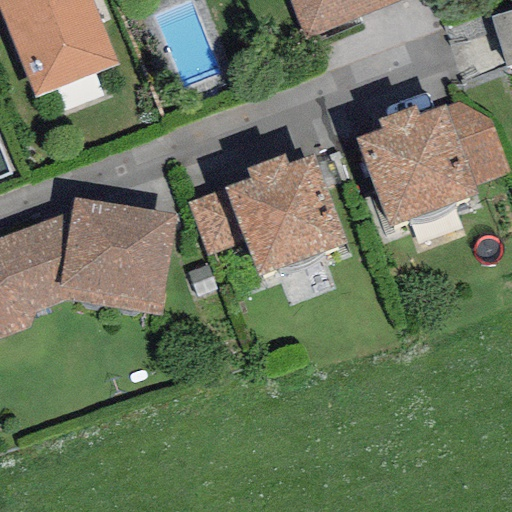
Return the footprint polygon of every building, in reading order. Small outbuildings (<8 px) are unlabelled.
[(88,0),(0,0),(0,17),(35,103),(117,70),(88,0)] [(288,0),(305,44),(411,0),(288,0)] [(511,14),(490,21),(506,73),(511,71),(511,14)] [(460,107),(445,113),(471,189),(510,176),(494,126),(460,107)] [(381,137),(355,146),(386,235),(476,205),(471,189),(445,113),(417,122),(415,113),(377,126),(381,137)] [(346,252),(313,163),(287,173),(283,162),(244,177),(246,182),(187,204),(207,257),(244,244),(259,284),(346,252)] [(173,222),(73,206),(70,216),(0,242),(0,340),(28,330),(34,315),(65,303),(161,318),(173,222)]
